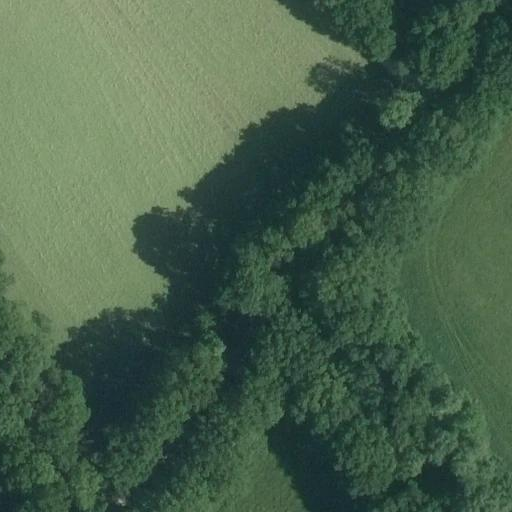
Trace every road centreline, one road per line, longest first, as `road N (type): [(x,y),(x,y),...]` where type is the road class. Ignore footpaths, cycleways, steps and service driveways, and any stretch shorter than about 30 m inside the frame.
road 1 (track): [(291,274),(506,0)]
road 2 (track): [(291,274),(113,511)]
road 3 (track): [(426,100),(327,0)]
